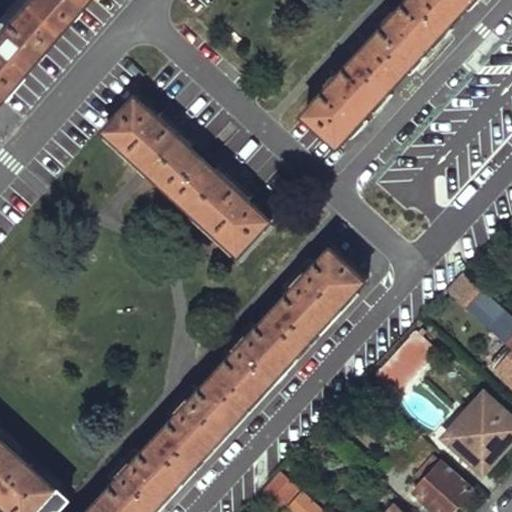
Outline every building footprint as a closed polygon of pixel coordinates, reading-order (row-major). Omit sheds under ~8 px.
[(0,88),(79,0),(20,0),(0,23),(0,88)] [(476,0),(411,0),(309,111),(346,144),(476,0)] [(141,82),(108,117),(247,244),(279,208),(141,82)] [(153,511),(370,277),(336,244),(88,511),(69,511),(63,506),(71,496),(0,429),(0,495),(18,511),(38,511),(40,511),(41,511),(153,511)] [(511,310),(468,269),(450,288),(451,289),(438,304),(446,312),(460,297),(508,343),(491,361),(511,381),(511,310)] [(419,329),(399,351),(421,372),(441,349),(419,329)] [(399,351),(379,373),(401,394),(421,372),(399,351)] [(511,415),(485,391),(465,412),(504,449),(511,440),(511,415)] [(465,412),(445,435),(485,471),(504,449),(465,412)] [(435,445),(423,433),(409,448),(422,459),(435,445)] [(423,480),(414,490),(437,511),(450,511),(473,488),(435,452),(415,473),(423,480)] [(321,511),(319,510),(304,495),(295,504),(302,511),(321,511)]
